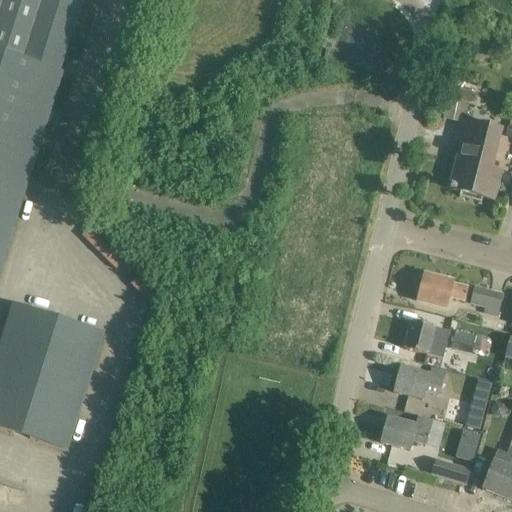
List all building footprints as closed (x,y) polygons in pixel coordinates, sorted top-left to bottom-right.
[(59,72),(75,20),(81,1),(78,0),(0,0),(0,430),(66,452),(103,335),(13,307),(6,328),(0,325),(0,268),(62,73),(59,72)] [(447,101),(469,106),(473,107),(478,87),(465,84),(467,76),(465,73),(457,71),(454,73),(452,83),(454,83),(453,89),(450,89),(447,101)] [(500,134),(465,125),(463,124),(458,143),(463,144),(458,163),(457,163),(450,191),(493,202),(501,173),(486,169),(494,134),(499,135),(500,134)] [(449,299),(464,303),(468,289),(453,285),(453,284),(424,277),(417,303),(446,310),(449,299)] [(497,318),(503,296),(474,289),(470,304),(485,308),(484,314),(497,318)] [(449,333),(431,328),(412,323),(405,351),(427,356),(430,341),(446,345),(449,333)] [(471,354),(488,358),(492,342),(476,338),(477,336),(456,331),(451,350),(471,355),(471,354)] [(430,377),(400,370),(394,395),(423,402),(425,393),(441,397),(443,384),(429,381),(430,377)] [(469,415),(465,428),(479,431),(482,419),(469,415)] [(387,420),(381,445),(409,452),(412,443),(426,446),(432,423),(417,420),(415,427),(387,420)] [(463,433),(459,446),(476,451),(479,438),(463,433)] [(511,481),(511,444),(508,456),(497,451),(489,472),(482,491),(505,500),(511,481)] [(466,487),(470,472),(436,462),(431,477),(466,487)]
